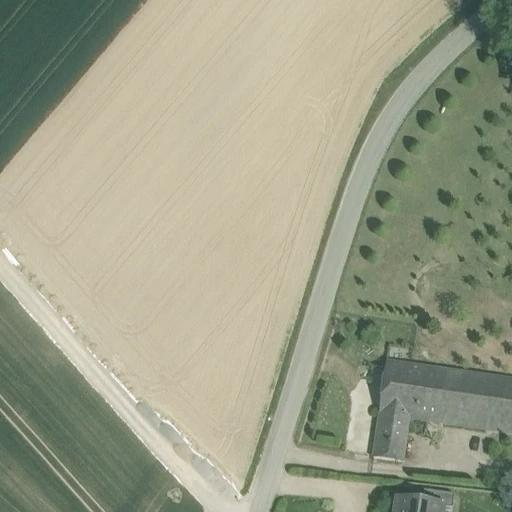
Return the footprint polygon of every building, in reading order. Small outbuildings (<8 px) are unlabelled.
[(437,424),(445,372),(387,363),(379,416),(409,420),(437,424)] [(511,382),(445,372),(437,424),(511,435),(511,382)] [(409,420),(379,416),(373,459),(403,464),(409,420)] [(454,496),(424,492),(422,506),(443,509),(452,510),(454,496)] [(422,506),(398,502),(396,511),(442,511),(443,509),(422,506)]
